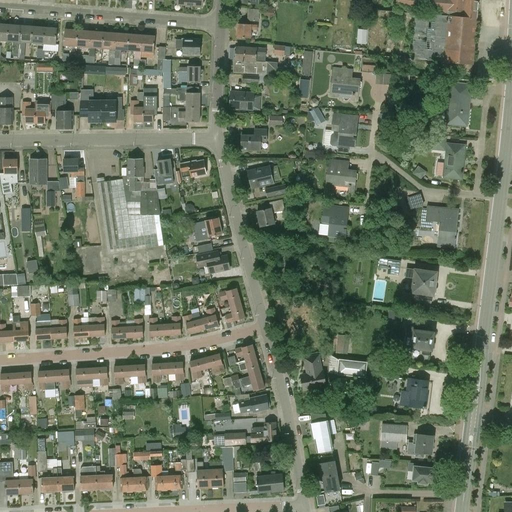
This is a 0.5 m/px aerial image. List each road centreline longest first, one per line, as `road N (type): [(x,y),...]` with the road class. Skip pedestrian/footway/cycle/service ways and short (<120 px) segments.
road 1 (residential): [(0,358),(193,346),(265,327)]
road 2 (secondary): [(474,419),(500,196)]
road 3 (residential): [(220,25),(0,5)]
road 4 (residential): [(217,139),(0,141)]
road 5 (residential): [(265,327),(217,139)]
road 6 (residential): [(307,501),(265,327)]
road 7 (residential): [(511,87),(486,97),(476,195)]
